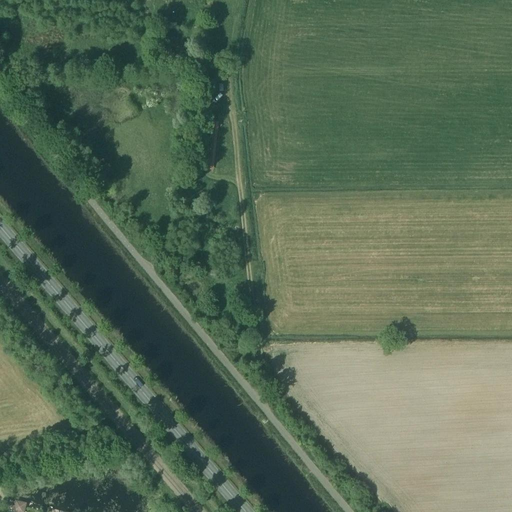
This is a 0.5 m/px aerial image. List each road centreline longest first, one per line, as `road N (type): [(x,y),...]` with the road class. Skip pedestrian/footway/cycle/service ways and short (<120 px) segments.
road 1 (primary): [(243,511),(0,229)]
road 2 (unclassified): [(153,277),(347,511)]
